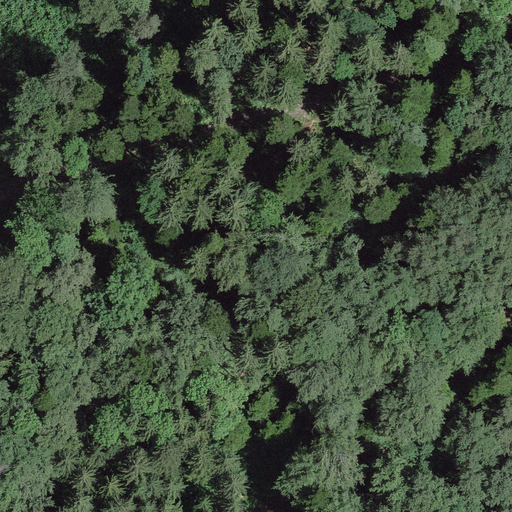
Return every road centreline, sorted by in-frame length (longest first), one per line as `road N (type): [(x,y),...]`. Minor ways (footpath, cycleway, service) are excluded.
road 1 (track): [(511,39),(391,85),(0,196)]
road 2 (track): [(259,511),(375,449),(511,420)]
road 3 (track): [(352,466),(511,469)]
